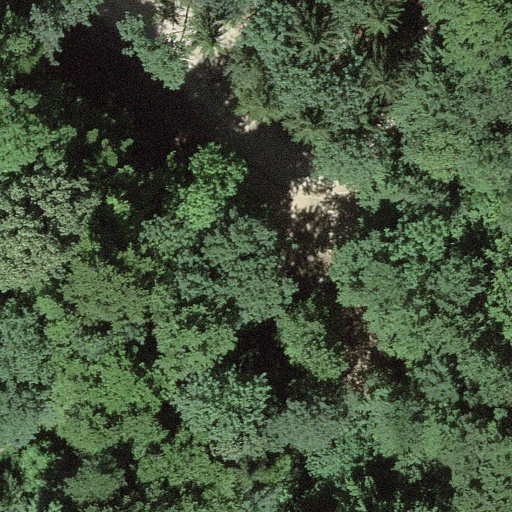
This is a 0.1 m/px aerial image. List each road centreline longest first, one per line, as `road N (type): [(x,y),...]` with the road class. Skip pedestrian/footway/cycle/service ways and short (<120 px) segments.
road 1 (track): [(312,193),(0,469)]
road 2 (track): [(308,511),(325,488),(367,358),(359,255),(312,193)]
road 3 (track): [(108,0),(159,37),(312,193)]
road 4 (track): [(312,193),(353,180),(429,84),(445,0)]
